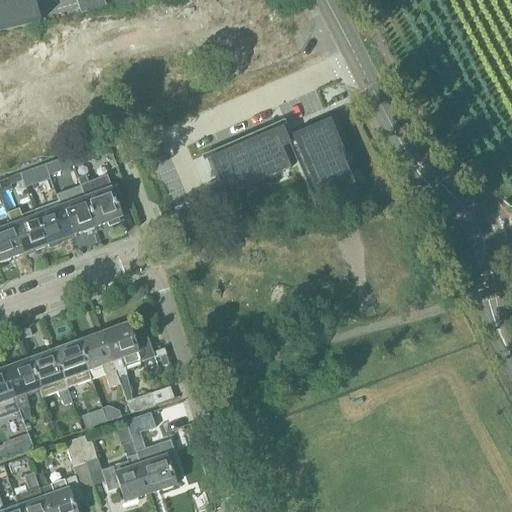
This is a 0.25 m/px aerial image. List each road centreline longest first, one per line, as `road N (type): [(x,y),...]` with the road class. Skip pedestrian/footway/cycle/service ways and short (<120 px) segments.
road 1 (secondary): [(511,357),(475,235),(398,136),(325,0)]
road 2 (residential): [(150,257),(230,511)]
road 3 (residential): [(0,310),(150,257)]
road 4 (residential): [(150,257),(149,230),(114,137)]
